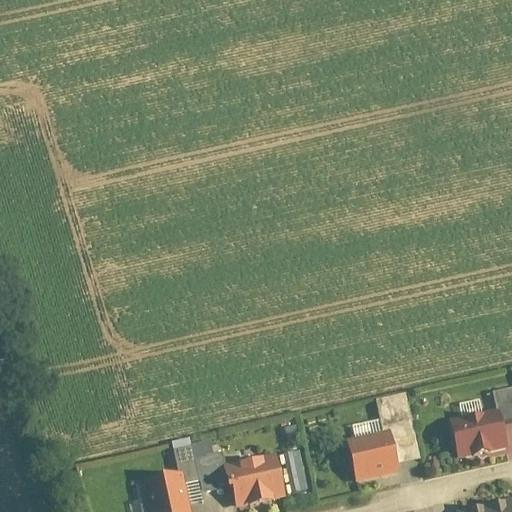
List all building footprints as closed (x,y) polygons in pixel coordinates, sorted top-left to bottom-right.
[(459,407),(460,419),(478,418),(478,406),(459,407)] [(488,418),(441,425),(447,459),(494,451),(488,418)] [(382,433),(333,445),(343,487),(392,476),(382,433)] [(292,496),(307,493),(298,453),(283,457),(292,496)] [(267,458),(215,469),(224,511),(227,511),(276,501),(267,458)] [(187,511),(178,474),(134,485),(140,511),(187,511)] [(507,511),(505,503),(477,510),(477,511),(507,511)]
